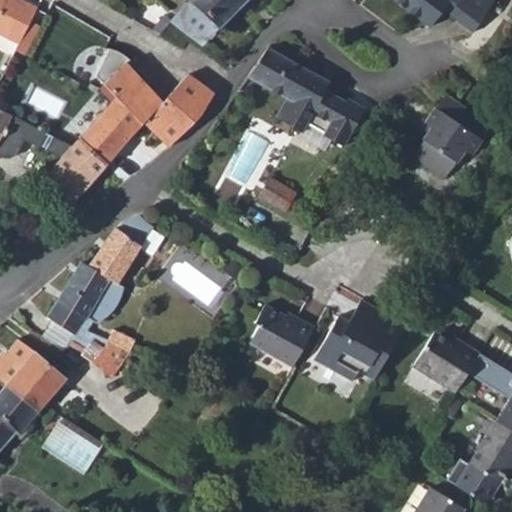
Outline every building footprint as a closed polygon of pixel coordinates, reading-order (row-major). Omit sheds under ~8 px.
[(0,0),(0,35),(18,46),(38,9),(19,0),(0,0)] [(193,0),(189,4),(218,31),(246,0),(193,0)] [(391,0),(395,3),(441,31),(451,15),(479,32),(499,0),(391,0)] [(328,89),(332,83),(273,50),(264,59),(253,74),(290,97),(280,118),(306,132),(311,123),(326,131),(325,135),(345,145),(365,109),(330,90),(328,89)] [(163,103),(126,66),(104,52),(90,79),(103,90),(112,99),(113,100),(139,129),(144,125),(163,103)] [(186,76),(163,103),(144,125),(151,133),(169,147),(194,122),(194,120),(212,95),(186,76)] [(435,130),(416,157),(447,178),(467,152),(474,157),(494,132),(450,98),(429,126),(435,130)] [(112,99),(73,141),(103,169),(132,140),(139,129),(113,100),(112,99)] [(32,183),(54,204),(61,211),(103,169),(73,141),(68,146),(0,110),(0,160),(2,160),(7,157),(9,151),(13,145),(50,161),(32,183)] [(269,179),(258,198),(289,215),(300,195),(269,179)] [(81,267),(79,266),(51,319),(57,323),(76,335),(87,319),(93,309),(106,318),(107,317),(112,314),(114,312),(117,309),(118,307),(120,304),(122,298),(123,295),(124,291),(112,282),(147,230),(124,213),(121,218),(111,227),(81,267)] [(0,226),(0,254),(14,239),(0,226)] [(336,317),(311,359),(351,381),(357,374),(372,383),(404,328),(359,303),(349,322),(336,317)] [(249,344),(294,370),(314,333),(266,309),(249,344)] [(87,319),(76,335),(82,340),(93,323),(87,319)] [(76,335),(57,323),(45,341),(63,355),(76,335)] [(119,335),(113,346),(129,353),(135,356),(140,346),(119,335)] [(418,368),(458,393),(481,356),(464,347),(461,352),(436,337),(418,368)] [(0,360),(0,382),(5,387),(36,413),(43,406),(65,380),(17,340),(0,360)] [(104,348),(93,341),(82,358),(111,380),(129,353),(113,346),(107,343),(104,348)] [(135,356),(129,353),(111,380),(112,380),(135,356)] [(81,359),(74,354),(70,361),(77,365),(81,359)] [(0,392),(0,447),(14,433),(19,436),(43,406),(36,413),(5,387),(0,392)] [(511,394),(496,421),(511,430),(511,394)] [(103,448),(61,420),(40,451),(82,479),(103,448)] [(511,430),(496,421),(471,464),(462,458),(448,481),(480,500),(491,479),(501,485),(511,464),(511,430)] [(501,485),(491,479),(480,500),(489,505),(501,485)] [(465,511),(467,509),(431,487),(415,511),(465,511)]
